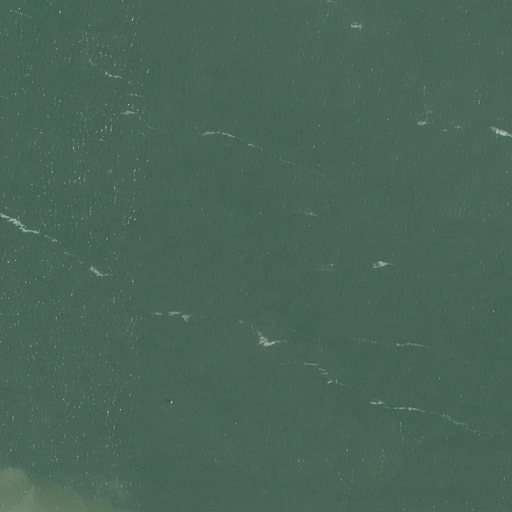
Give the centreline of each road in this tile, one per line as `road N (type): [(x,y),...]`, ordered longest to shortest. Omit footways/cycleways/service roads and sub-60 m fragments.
road 1 (trunk): [(71,511),(85,0)]
road 2 (trunk): [(56,0),(44,511)]
